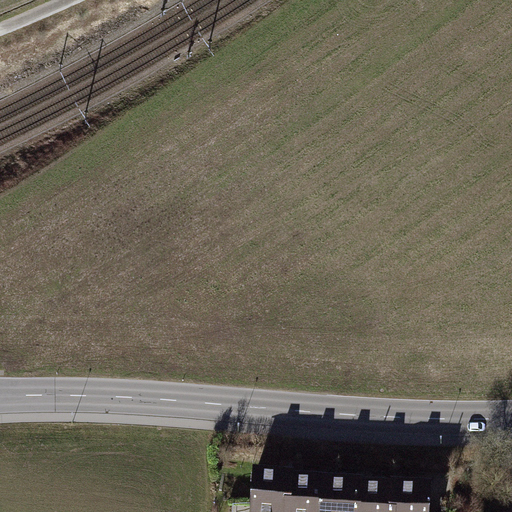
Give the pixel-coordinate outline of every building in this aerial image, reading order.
[(290,477),(255,474),(252,511),(287,511),(290,480),(290,477)] [(322,511),(325,483),(290,480),(287,511),(322,511)] [(357,511),(359,485),(325,483),(322,511),(357,511)] [(361,486),(359,485),(357,511),(393,511),(394,489),(361,487),(361,486)] [(427,511),(429,489),(395,487),(394,489),(393,511),(427,511)]
